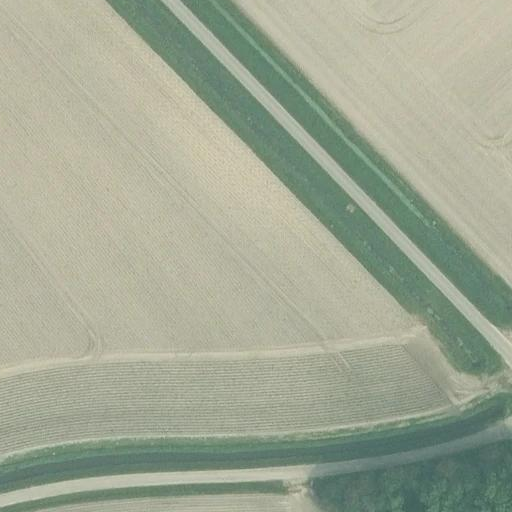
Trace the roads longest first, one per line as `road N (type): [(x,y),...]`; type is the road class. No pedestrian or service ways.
road 1 (unclassified): [(0,503),(90,483),(377,463),(511,427)]
road 2 (unclassified): [(511,358),(168,0)]
